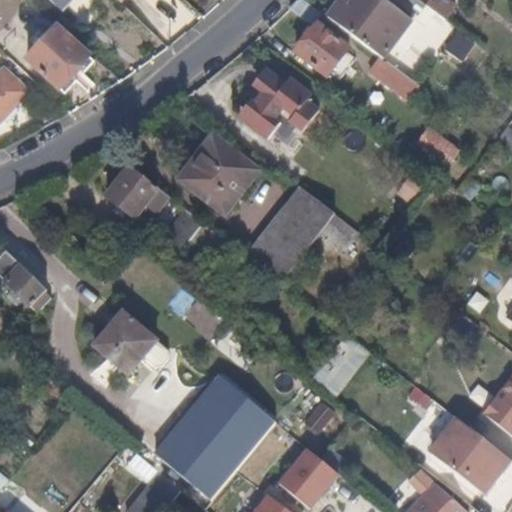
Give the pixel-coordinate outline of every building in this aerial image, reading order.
[(49,0),(63,12),(74,0),(49,0)] [(321,14),(317,11),(301,0),(298,0),(289,9),(298,17),(307,25),(315,22),(321,14)] [(416,19),(399,6),(403,0),(339,0),(326,18),(333,24),(355,40),(375,55),(381,60),(384,61),(399,41),(416,19)] [(460,12),(444,0),(431,0),(427,7),(446,21),(461,32),(471,19),(460,12)] [(342,58),(347,53),(349,51),(349,48),(340,41),(327,32),(322,28),(317,24),(314,29),(308,37),(303,43),(297,52),(297,54),(300,57),(307,62),(317,69),(328,77),(334,70),(342,58)] [(59,89),(88,57),(58,30),(48,40),(39,50),(25,65),(22,70),(36,84),(58,105),(66,95),(59,89)] [(39,50),(48,40),(40,32),(30,42),(39,50)] [(454,32),(444,54),(466,64),(476,42),(454,32)] [(25,65),(14,54),(9,59),(22,70),(25,65)] [(66,95),(95,64),(88,57),(59,89),(66,95)] [(422,89),(405,77),(384,61),(381,60),(374,70),(382,76),(406,94),(414,100),(417,95),(422,89)] [(14,109),(22,102),(25,98),(27,97),(29,94),(19,84),(11,77),(8,74),(7,71),(5,71),(0,76),(0,123),(4,119),(14,109)] [(311,123),(320,111),(309,103),(313,97),(289,79),(285,84),(271,73),(258,91),(260,92),(264,95),(255,106),(242,123),(255,133),(273,147),(286,131),(298,139),(311,123)] [(255,106),(264,95),(260,92),(251,103),(255,106)] [(510,154),(511,151),(511,129),(508,127),(496,144),(510,154)] [(428,128),(413,146),(445,171),(460,153),(428,128)] [(240,195),(258,172),(244,161),(221,144),(212,136),(198,154),(185,170),(200,181),(191,193),(209,206),(223,217),(240,195)] [(148,204),(156,194),(159,189),(142,176),(129,167),(106,198),(122,209),(129,215),(133,218),(136,219),(138,217),(148,204)] [(191,193),(200,181),(185,170),(177,181),(191,193)] [(322,232),(335,214),(323,206),(299,187),(246,257),(281,284),(322,232)] [(155,205),(161,199),(156,194),(148,204),(153,208),(155,205)] [(200,230),(204,224),(177,203),(173,208),(167,217),(154,234),(163,242),(180,256),(185,250),(193,239),(200,230)] [(129,215),(122,209),(118,215),(125,220),(129,215)] [(346,250),(359,234),(350,226),(335,214),(322,232),(346,250)] [(35,282),(16,264),(2,252),(0,249),(0,280),(6,286),(0,293),(16,307),(22,301),(37,315),(43,309),(49,303),(51,300),(46,296),(44,290),(35,282)] [(232,306),(234,302),(228,297),(222,306),(228,311),(232,306)] [(511,307),(503,320),(511,326),(511,307)] [(127,375),(144,357),(152,363),(155,366),(162,365),(169,358),(169,351),(166,348),(140,324),(124,310),(116,319),(105,331),(94,345),(106,356),(127,375)] [(334,352),(313,381),(324,389),(345,360),(334,352)] [(479,423),(511,443),(511,372),(510,372),(479,423)] [(258,445),(276,423),(221,379),(158,457),(214,502),(233,478),(258,445)] [(483,491),(508,457),(496,449),(477,434),(451,414),(425,447),(483,491)] [(299,511),(307,511),(335,478),(302,452),(272,490),(299,511)] [(466,511),(471,506),(455,493),(430,472),(422,466),(410,482),(425,495),(411,511),(466,511)] [(167,511),(184,492),(176,485),(173,483),(171,484),(163,494),(154,505),(148,511),(147,511),(167,511)] [(255,511),(287,511),(268,496),(255,511)]
